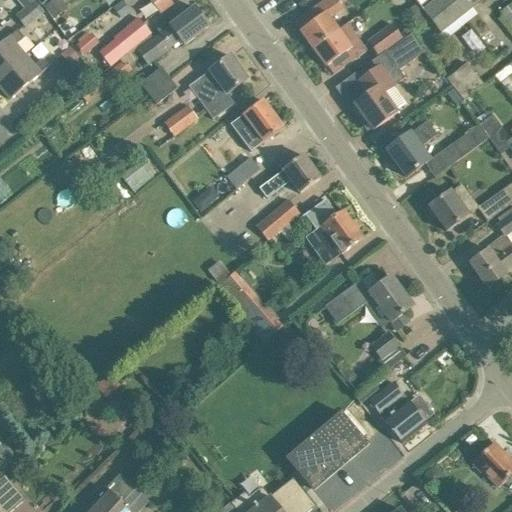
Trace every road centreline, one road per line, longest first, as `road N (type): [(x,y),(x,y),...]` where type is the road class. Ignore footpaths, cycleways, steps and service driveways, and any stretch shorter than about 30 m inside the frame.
road 1 (residential): [(482,351),(229,0)]
road 2 (residential): [(349,511),(505,386)]
